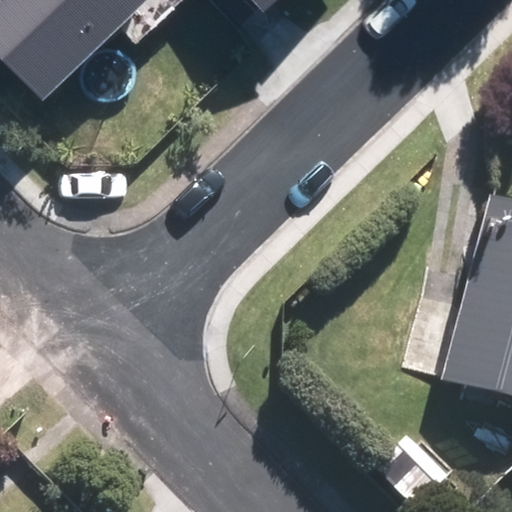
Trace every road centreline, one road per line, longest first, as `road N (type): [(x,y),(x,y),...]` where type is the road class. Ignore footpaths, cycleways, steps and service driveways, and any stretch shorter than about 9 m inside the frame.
road 1 (residential): [(453,0),(102,341)]
road 2 (residential): [(267,511),(102,341)]
road 3 (residential): [(102,341),(0,237)]
